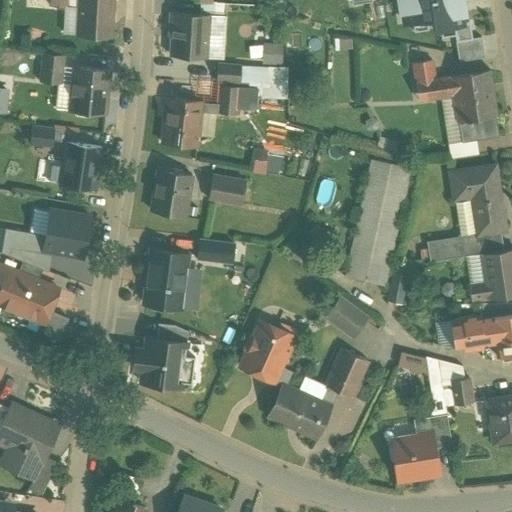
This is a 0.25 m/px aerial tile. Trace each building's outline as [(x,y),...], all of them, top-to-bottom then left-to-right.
[(116,0),(70,0),(69,41),(115,43),(116,0)] [(397,0),(399,11),(404,10),(406,22),(434,18),(436,29),(453,26),(461,25),(461,23),(459,14),(466,13),(463,0),(397,0)] [(213,10),(163,5),(160,35),(168,36),(165,55),(208,60),(213,10)] [(461,25),(453,26),(456,41),(472,39),(469,22),(461,23),(461,25)] [(472,39),(456,41),(459,62),(485,58),(482,37),(472,39)] [(259,42),(259,64),(282,64),(282,42),(259,42)] [(432,60),(413,63),(419,100),(454,94),(459,121),(493,116),(495,115),(489,70),(435,79),(432,60)] [(111,66),(69,61),(62,116),(104,121),(111,66)] [(286,99),(287,66),(236,65),(236,72),(210,72),(210,93),(215,93),(215,114),(236,114),(236,109),(254,109),(255,98),(286,99)] [(202,97),(159,92),(152,146),(195,152),(202,97)] [(496,138),(493,116),(459,121),(462,143),(496,138)] [(25,145),(48,143),(47,125),(24,126),(25,145)] [(101,142),(59,137),(52,188),(94,193),(101,142)] [(410,168),(371,159),(345,277),(384,286),(410,168)] [(495,165),(450,172),(454,200),(472,197),(477,234),(500,231),(505,230),(495,165)] [(199,173),(153,166),(145,212),(191,220),(199,173)] [(250,176),(206,168),(203,201),(245,209),(250,176)] [(89,219),(39,211),(33,252),(83,260),(89,219)] [(500,231),(477,234),(426,241),(429,262),(481,254),(502,250),(500,231)] [(181,253),(143,248),(136,306),(192,314),(199,263),(237,268),(240,246),(183,238),(181,253)] [(511,248),(502,250),(481,254),(486,281),(469,284),(472,302),(511,295),(511,248)] [(0,268),(0,312),(43,327),(56,289),(0,268)] [(339,298),(326,317),(354,337),(367,318),(339,298)] [(480,316),(481,315),(481,318),(511,313),(511,302),(478,303),(480,316)] [(50,312),(41,334),(56,340),(66,318),(50,312)] [(511,313),(481,318),(481,315),(480,316),(451,320),(451,321),(455,348),(464,346),(465,350),(483,347),(482,343),(495,341),(497,357),(501,356),(502,361),(511,359),(511,313)] [(294,336),(261,321),(253,339),(250,337),(245,347),(249,349),(241,367),(274,381),(274,380),(281,366),(294,336)] [(183,340),(138,333),(130,380),(175,387),(183,340)] [(368,361),(341,349),(324,385),(326,386),(336,390),(352,397),(368,361)] [(281,366),(274,380),(285,385),(287,386),(293,372),(281,366)] [(285,385),(270,417),(316,438),(331,406),(330,405),(319,400),(287,386),(285,385)] [(336,390),(326,386),(319,400),(330,405),(336,390)] [(511,392),(478,399),(487,447),(511,442),(511,392)] [(53,426),(7,405),(0,420),(0,446),(5,448),(0,459),(0,465),(29,479),(53,426)] [(430,425),(381,436),(391,484),(440,474),(430,425)] [(177,488),(167,511),(216,511),(220,503),(177,488)] [(110,490),(102,511),(152,511),(154,506),(110,490)]
